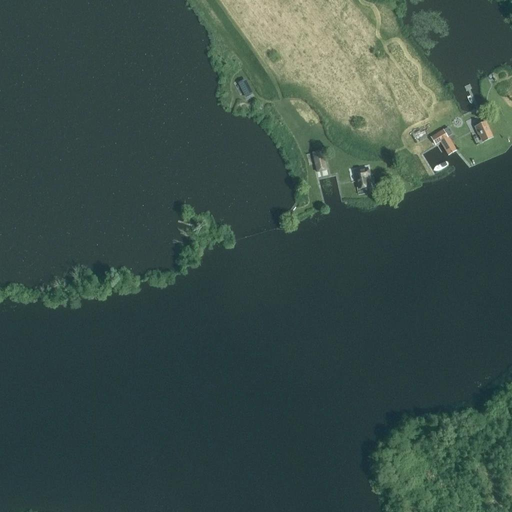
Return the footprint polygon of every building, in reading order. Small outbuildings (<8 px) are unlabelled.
[(243,90),(249,87),(245,79),(239,83),(243,90)] [(482,123),(481,121),(476,123),(477,124),(474,125),(475,127),(474,127),(477,135),(480,134),(483,142),(491,138),(484,122),(482,123)] [(449,155),(455,151),(447,138),(443,131),(431,138),(435,145),(441,142),(441,143),(449,155)] [(313,153),(318,172),(326,170),(322,151),(313,153)] [(359,191),(368,189),(366,180),(371,179),(368,168),(354,171),(359,191)]
